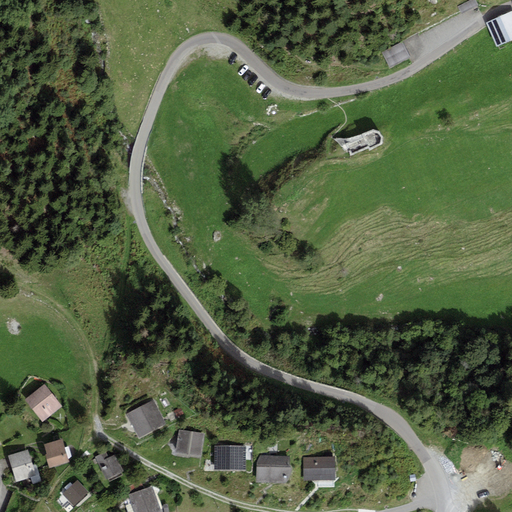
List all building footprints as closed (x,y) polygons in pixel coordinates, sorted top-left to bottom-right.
[(479,7),(475,0),(472,0),(458,8),(462,16),(479,7)] [(511,12),(485,24),(495,47),(511,39),(511,12)] [(402,44),(381,53),(389,68),(409,59),(402,44)] [(45,385),(25,401),(42,422),(62,406),(45,385)] [(154,402),(128,415),(140,439),(166,426),(154,402)] [(203,436),(179,433),(176,456),(200,459),(203,436)] [(48,455),(45,456),(48,468),(69,462),(63,440),(45,445),(48,455)] [(248,447),(219,447),(219,466),(219,471),(247,471),(248,447)] [(28,451),(9,456),(16,481),(35,476),(28,451)] [(105,454),(97,458),(106,479),(122,471),(115,456),(108,459),(105,454)] [(292,456),(262,456),(261,483),(291,483),(297,469),(292,456)] [(336,461),(306,461),(306,482),(336,482),(336,461)] [(77,483),(64,495),(73,504),(86,492),(77,483)] [(159,511),(152,488),(129,495),(133,511),(159,511)]
